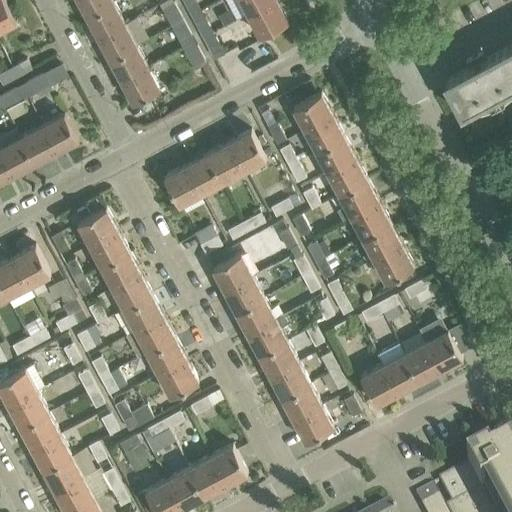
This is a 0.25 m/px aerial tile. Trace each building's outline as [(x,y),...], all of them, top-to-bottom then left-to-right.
[(7,0),(0,0),(0,27),(17,18),(7,0)] [(81,0),(88,12),(110,0),(81,0)] [(110,0),(88,12),(100,34),(126,20),(115,0),(110,0)] [(183,0),(191,15),(202,9),(196,0),(183,0)] [(243,0),(250,11),(270,0),(243,0)] [(279,0),(270,0),(250,11),(252,15),(261,33),(289,18),(279,0)] [(174,3),(162,8),(171,24),(182,18),(174,3)] [(191,15),(202,37),(213,31),(202,9),(191,15)] [(182,18),(171,24),(182,46),(194,40),(182,18)] [(100,34),(111,56),(137,42),(126,20),(100,34)] [(218,40),(213,31),(202,37),(213,59),(224,53),(218,40)] [(194,40),(182,46),(195,69),(207,63),(194,40)] [(111,56),(123,77),(149,63),(137,42),(111,56)] [(511,42),(489,55),(506,87),(511,83),(511,42)] [(506,87),(489,55),(486,56),(483,51),(484,50),(466,59),(467,60),(468,59),(471,64),(446,78),(463,110),(506,87)] [(12,65),(18,75),(32,68),(26,57),(12,65)] [(149,63),(123,77),(135,99),(161,85),(149,63)] [(0,79),(2,83),(18,75),(12,65),(0,71),(0,79)] [(23,83),(28,94),(38,89),(41,93),(53,87),(45,71),(23,83)] [(0,97),(5,107),(28,94),(23,83),(0,95),(0,97)] [(294,104),(306,126),(334,111),(322,89),(294,104)] [(66,110),(44,122),(58,148),(80,136),(66,110)] [(306,126),(317,148),(346,132),(334,111),(306,126)] [(270,125),(269,125),(278,141),(287,136),(278,120),(277,121),(270,125)] [(44,122),(22,133),(36,159),(58,148),(44,122)] [(252,127),(230,138),(246,167),(267,155),(252,127)] [(317,148),(329,169),(357,154),(346,132),(317,148)] [(22,133),(0,145),(14,171),(36,159),(22,133)] [(230,138),(209,150),(224,178),(246,167),(230,138)] [(281,146),(289,163),(298,158),(290,141),(281,146)] [(0,145),(0,178),(14,171),(0,145)] [(209,150),(187,162),(202,190),(224,178),(209,150)] [(329,169),(341,191),(369,176),(357,154),(329,169)] [(289,163),(298,179),(307,174),(298,158),(289,163)] [(202,190),(187,162),(165,173),(180,201),(202,190)] [(369,176),(341,191),(347,202),(338,207),(344,217),(352,213),(380,198),(369,176)] [(304,190),(313,206),(322,201),(313,185),(304,190)] [(99,193),(77,205),(79,208),(88,203),(93,212),(105,205),(99,193)] [(288,196),(272,204),(277,213),(293,205),(288,196)] [(352,213),(364,234),(392,219),(380,198),(352,213)] [(79,219),(91,241),(119,226),(107,204),(105,205),(93,212),(79,219)] [(261,210),(245,219),(250,228),(266,219),(261,210)] [(292,214),(301,231),(310,227),(301,210),(292,214)] [(245,219),(229,227),(234,236),(250,228),(245,219)] [(364,234),(375,256),(404,241),(392,219),(364,234)] [(212,221),(196,230),(207,251),(223,242),(218,233),(212,221)] [(280,229),(289,246),(298,241),(289,224),(280,229)] [(60,226),(50,231),(59,248),(69,243),(60,226)] [(91,241),(102,263),(131,247),(119,226),(91,241)] [(308,243),(317,259),(326,255),(317,238),(308,243)] [(404,241),(375,256),(387,278),(415,263),(404,241)] [(37,242),(15,253),(30,282),(36,294),(47,288),(40,276),(52,270),(37,242)] [(102,263),(114,284),(142,269),(131,247),(102,263)] [(214,265),(226,287),(254,271),(242,250),(214,265)] [(296,256),(294,257),(303,273),(312,268),(303,252),(296,256)] [(30,282),(15,253),(0,261),(0,278),(8,293),(30,282)] [(65,259),(74,275),(83,270),(74,254),(65,259)] [(317,259),(325,276),(334,271),(331,266),(326,255),(317,259)] [(303,273),(312,289),(321,285),(312,268),(303,273)] [(114,284),(125,306),(154,291),(142,269),(114,284)] [(83,270),(74,275),(82,291),(92,286),(83,270)] [(226,287),(237,308),(265,293),(254,271),(226,287)] [(327,279),(335,294),(344,290),(336,274),(327,279)] [(422,276),(406,285),(411,294),(427,285),(422,276)] [(0,278),(0,297),(8,293),(0,278)] [(344,290),(335,294),(343,309),(352,305),(344,290)] [(154,291),(125,306),(132,319),(123,324),(128,332),(165,312),(154,291)] [(395,291),(379,299),(384,309),(400,300),(395,291)] [(67,311),(54,317),(59,327),(86,313),(75,293),(62,300),(67,311)] [(237,308),(249,330),(277,315),(265,293),(237,308)] [(326,295),(317,300),(326,316),(335,312),(326,295)] [(88,302),(97,319),(106,314),(98,297),(88,302)] [(379,299),(363,308),(367,317),(384,309),(379,299)] [(165,312),(127,333),(139,354),(177,334),(165,312)] [(352,314),(335,323),(340,332),(357,323),(352,314)] [(249,330),(260,352),(289,337),(277,315),(249,330)] [(316,322),(307,327),(316,343),(325,338),(316,322)] [(44,323),(27,332),(32,341),(49,333),(44,323)] [(76,330),(85,346),(94,341),(85,325),(76,330)] [(449,326),(427,338),(442,366),(464,354),(449,326)] [(32,341),(27,332),(11,340),(16,350),(32,341)] [(148,350),(160,371),(188,356),(177,334),(148,350)] [(0,358),(11,353),(2,337),(0,338),(0,358)] [(260,352),(272,373),(300,358),(289,337),(260,352)] [(63,343),(72,359),(81,354),(72,338),(63,343)] [(427,338),(405,349),(420,377),(442,366),(427,338)] [(379,351),(384,361),(399,389),(420,377),(405,349),(400,339),(379,351)] [(331,349),(322,354),(330,370),(339,365),(331,349)] [(90,357),(99,373),(108,368),(100,352),(90,357)] [(188,356),(160,371),(171,393),(200,377),(188,356)] [(272,373),(283,395),(312,380),(300,358),(272,373)] [(0,379),(0,382),(10,402),(38,387),(37,384),(49,379),(38,359),(0,379)] [(399,389),(384,361),(362,373),(377,401),(399,389)] [(77,370),(85,387),(95,382),(87,365),(77,370)] [(119,365),(110,370),(119,386),(128,381),(119,365)] [(330,370),(339,386),(348,382),(347,379),(339,365),(330,370)] [(108,368),(99,373),(108,389),(117,384),(108,368)] [(283,395),(295,417),(323,402),(312,380),(283,395)] [(95,382),(85,387),(94,403),(104,398),(95,382)] [(10,402),(22,423),(50,408),(38,387),(10,402)] [(191,400),(195,409),(211,402),(207,392),(191,400)] [(354,392),(345,397),(353,413),(362,409),(361,406),(354,392)] [(125,396),(116,401),(130,427),(155,414),(148,400),(132,409),(125,396)] [(323,402),(295,417),(307,438),(335,423),(323,402)] [(179,406),(163,415),(168,424),(184,416),(179,406)] [(22,423),(33,445),(61,430),(50,408),(22,423)] [(101,413),(109,430),(118,425),(110,408),(101,413)] [(168,424),(163,415),(146,423),(151,433),(168,424)] [(118,438),(133,467),(151,459),(136,429),(118,438)] [(33,445),(45,467),(73,452),(61,430),(33,445)] [(88,441),(96,458),(106,453),(97,436),(88,441)] [(234,441),(212,453),(227,481),(249,469),(234,441)] [(511,511),(511,445),(493,456),(490,451),(468,463),(469,466),(439,482),(451,505),(446,508),(448,511),(511,511)] [(45,467),(56,488),(85,473),(73,452),(45,467)] [(212,453),(190,464),(205,492),(227,481),(212,453)] [(102,468),(111,484),(120,479),(112,463),(102,468)] [(190,464),(169,476),(184,504),(205,492),(190,464)] [(56,488),(68,510),(96,495),(85,473),(56,488)] [(168,511),(184,504),(169,476),(137,493),(147,511),(168,511)] [(120,479),(111,484),(119,501),(129,496),(120,479)] [(416,494),(421,502),(438,493),(434,485),(416,494)] [(421,502),(425,511),(429,511),(444,505),(438,493),(421,502)] [(68,510),(69,511),(105,511),(96,495),(68,510)]
